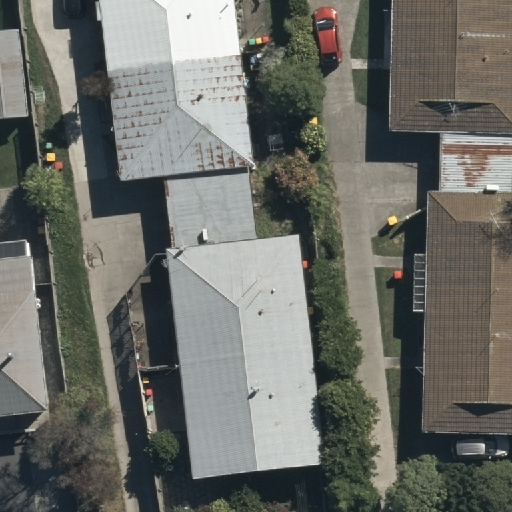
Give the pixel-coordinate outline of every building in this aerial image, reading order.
[(228,0),(110,0),(130,189),(167,185),(199,492),(326,479),(302,244),(254,249),(228,0)] [(511,0),(395,0),(393,135),(511,136),(511,0)] [(0,27),(0,116),(32,113),(22,25),(0,27)] [(511,204),(428,207),(433,436),(511,434),(511,204)] [(0,416),(56,412),(42,247),(0,250),(0,416)]
